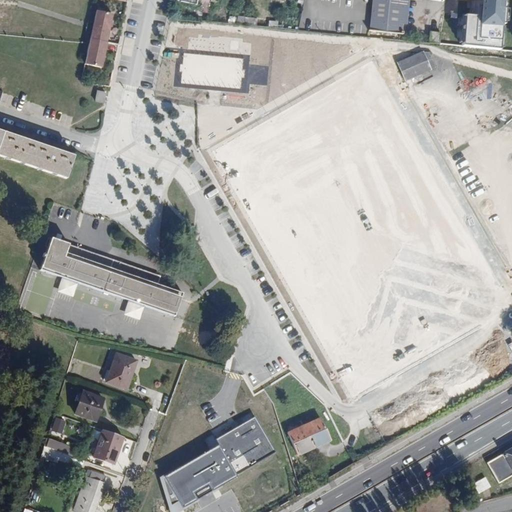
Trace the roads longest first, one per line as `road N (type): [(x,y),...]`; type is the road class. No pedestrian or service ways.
road 1 (residential): [(119,154),(171,166),(192,186),(269,327),(266,347)]
road 2 (primary): [(511,395),(307,511)]
road 3 (primary): [(359,511),(511,426)]
road 4 (residential): [(150,0),(119,154)]
road 5 (residential): [(0,114),(119,154)]
